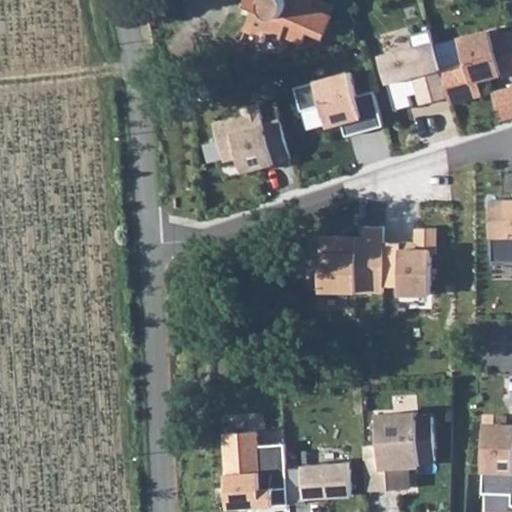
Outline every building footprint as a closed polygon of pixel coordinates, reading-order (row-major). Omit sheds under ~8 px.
[(238,0),(237,3),(246,9),(239,19),(256,29),(254,31),(259,34),(263,28),(274,34),(278,29),(296,39),(302,29),(315,37),(328,17),(326,17),(308,5),(310,0),(238,0)] [(317,0),(310,0),(308,5),(326,17),(331,8),(317,0)] [(468,62),(442,69),(450,96),(451,102),(484,93),(480,79),(493,75),(492,73),(502,70),(504,75),(511,73),(511,30),(500,34),(498,27),(461,37),(468,62)] [(414,45),(381,54),(396,109),(414,104),(411,95),(419,93),(422,103),(450,96),(442,69),(432,29),(411,34),(414,45)] [(185,70),(160,75),(163,92),(166,92),(190,87),(185,70)] [(352,72),(296,87),(303,110),(323,104),(329,125),(343,121),(345,129),(364,124),(366,130),(385,125),(375,90),(358,95),(352,72)] [(245,114),(215,122),(226,161),(240,157),(243,167),(274,158),(275,163),(292,159),(281,118),(265,122),(260,102),(243,107),(245,114)] [(511,198),(492,199),(493,261),(511,261),(511,198)] [(359,236),(322,235),(321,290),(384,291),(384,285),(385,241),(385,226),(366,225),(366,241),(359,241),(359,236)] [(402,242),(385,241),(384,285),(401,285),(401,293),(432,293),(433,253),(437,253),(437,227),(418,227),(418,248),(402,248),(402,242)] [(381,444),(366,445),(369,490),(411,487),(409,465),(422,464),(421,461),(436,460),(434,416),(419,417),(418,411),(379,414),(381,444)] [(505,417),(484,417),(482,497),(511,498),(511,508),(511,433),(505,433),(505,417)] [(259,431),(226,433),(230,508),(251,507),(251,502),(262,501),(263,506),(290,504),(286,444),(260,445),(259,431)] [(310,466),(312,501),(362,499),(361,465),(310,466)]
